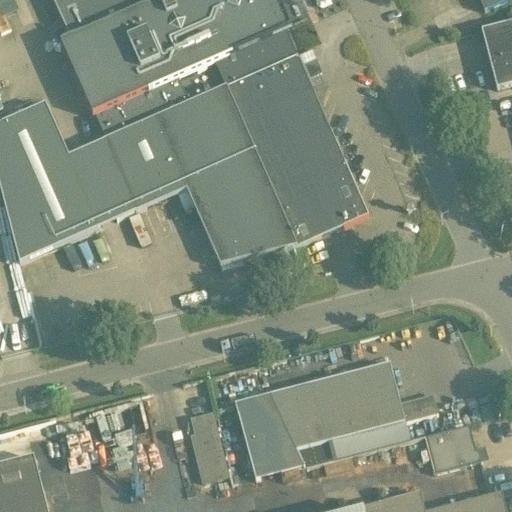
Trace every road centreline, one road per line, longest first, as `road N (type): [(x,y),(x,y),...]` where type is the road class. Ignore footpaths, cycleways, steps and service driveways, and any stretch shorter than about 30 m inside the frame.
road 1 (unclassified): [(0,404),(486,279)]
road 2 (unclassified): [(486,279),(358,0)]
